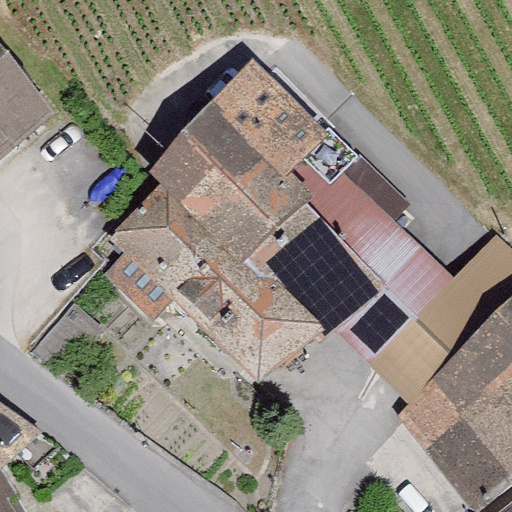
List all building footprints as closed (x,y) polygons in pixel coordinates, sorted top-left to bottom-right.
[(0,169),(58,123),(0,51),(0,169)] [(366,167),(244,54),(68,243),(260,421),(325,352),(405,427),(511,312),(511,265),(487,242),(445,288),(342,192),(366,167)] [(511,312),(405,427),(462,511),(491,511),(511,498),(511,312)] [(0,469),(34,436),(0,410),(0,469)] [(0,511),(8,511),(0,498),(0,511)] [(511,511),(511,498),(491,511),(511,511)]
